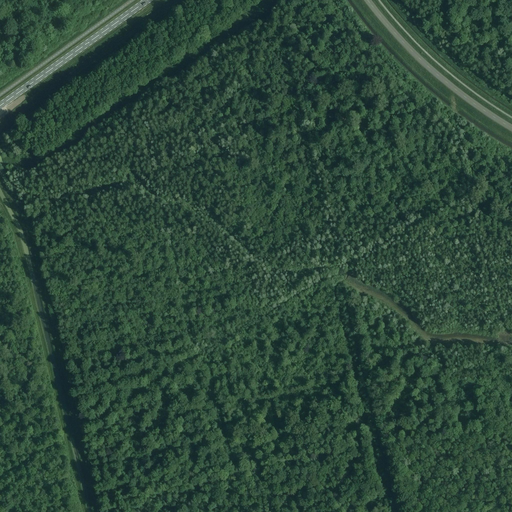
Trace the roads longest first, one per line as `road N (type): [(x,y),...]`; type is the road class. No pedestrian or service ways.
road 1 (tertiary): [(511,128),(433,71),(368,0)]
road 2 (primary): [(0,107),(150,0)]
